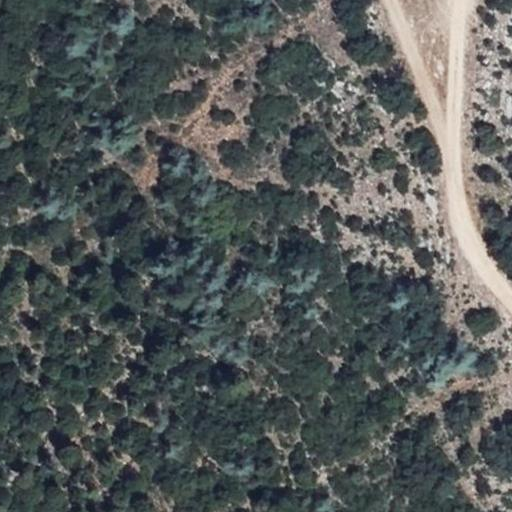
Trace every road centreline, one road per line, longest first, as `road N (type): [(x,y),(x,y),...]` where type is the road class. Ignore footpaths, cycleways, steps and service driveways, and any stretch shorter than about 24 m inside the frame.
road 1 (track): [(511,306),(459,213),(450,141)]
road 2 (track): [(383,0),(450,141)]
road 3 (track): [(450,141),(460,0)]
